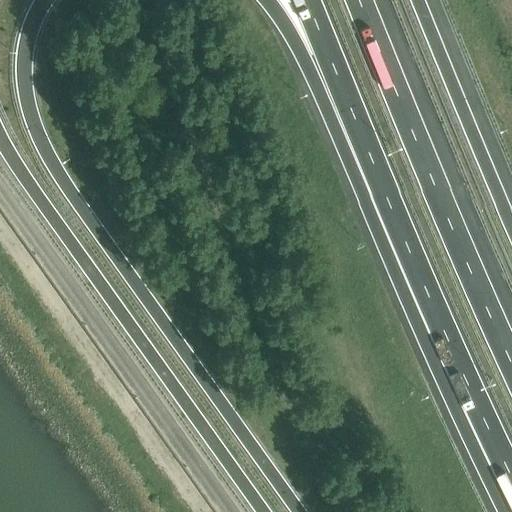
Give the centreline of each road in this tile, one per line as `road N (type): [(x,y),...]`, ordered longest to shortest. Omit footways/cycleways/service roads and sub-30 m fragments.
road 1 (motorway): [(299,511),(44,151),(22,73),(40,0)]
road 2 (motorway): [(0,136),(264,511)]
road 3 (unclassified): [(226,511),(0,195)]
road 4 (motorway): [(511,357),(362,0)]
road 5 (motorway): [(390,208),(511,477)]
road 6 (motorway): [(511,226),(417,0)]
road 7 (motorway): [(267,0),(390,208)]
road 8 (motorway): [(304,0),(390,208)]
